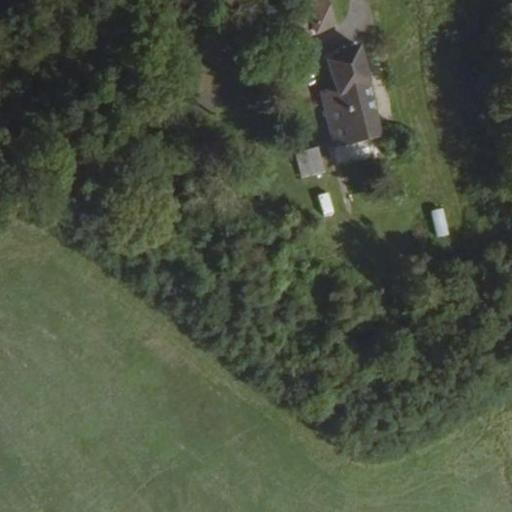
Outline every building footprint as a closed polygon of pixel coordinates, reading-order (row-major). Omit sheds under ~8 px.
[(334,19),(324,0),(302,0),(269,17),(279,49),(334,19)] [(356,46),(323,59),(332,99),(322,101),(333,146),(377,135),(359,59),(356,46)] [(317,171),(309,144),(293,149),(302,176),(317,171)] [(309,147),(317,172),(327,168),(321,144),(309,147)] [(324,218),(336,215),(330,193),(319,196),(324,218)] [(437,236),(449,234),(445,209),(433,211),(437,236)]
